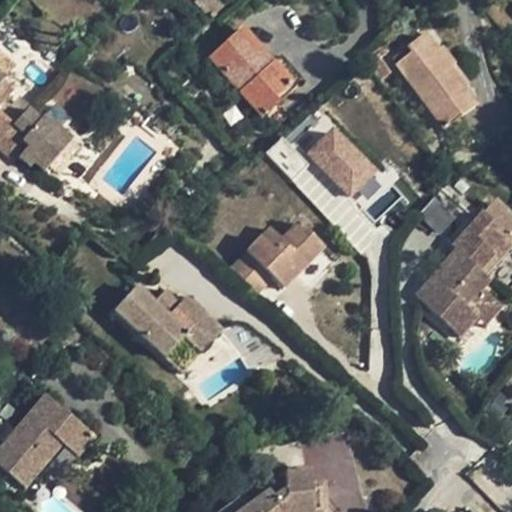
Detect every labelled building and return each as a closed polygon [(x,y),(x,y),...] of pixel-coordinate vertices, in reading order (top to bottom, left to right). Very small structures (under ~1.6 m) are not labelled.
[(239,31),(208,59),(262,119),(269,113),(279,125),(290,116),(279,104),(276,100),(291,87),(270,64),(239,31)] [(434,55),(439,51),(426,34),(421,38),(434,55)] [(461,92),(447,73),(452,69),(439,51),(434,55),(421,38),(405,49),(409,54),(395,66),(442,131),(474,109),(461,92)] [(390,60),(395,66),(409,54),(405,49),(390,60)] [(279,56),(270,64),(291,87),(276,100),(279,104),(303,83),(279,56)] [(0,61),(0,72),(6,78),(11,72),(0,61)] [(467,89),(452,69),(447,73),(461,92),(467,89)] [(0,72),(0,107),(3,104),(13,93),(2,83),(6,78),(0,72)] [(3,104),(0,107),(0,115),(13,126),(20,118),(3,104)] [(27,148),(18,159),(30,170),(33,166),(43,174),(57,158),(71,142),(42,118),(38,122),(26,111),(20,118),(13,126),(12,127),(24,138),(20,143),(21,144),(27,148)] [(0,115),(0,140),(12,127),(13,126),(0,115)] [(351,198),(380,170),(332,124),(304,152),(351,198)] [(0,140),(0,153),(7,160),(12,154),(21,144),(20,143),(24,138),(12,127),(0,140)] [(57,158),(65,166),(79,149),(71,142),(57,158)] [(21,144),(12,154),(18,159),(27,148),(21,144)] [(511,232),(511,221),(495,206),(453,251),(458,255),(484,280),(511,250),(511,239),(508,236),(511,232)] [(269,231),(226,275),(252,298),(270,280),(281,291),(296,276),(290,270),(316,243),(297,225),(281,242),(269,231)] [(316,243),(290,270),(296,276),(322,249),(316,243)] [(458,255),(416,299),(459,339),(478,320),(467,310),(483,293),(490,285),(484,280),(458,255)] [(133,291),(113,314),(163,359),(182,338),(201,355),(220,334),(183,300),(177,307),(163,294),(151,307),(133,291)] [(503,311),(483,293),(467,310),(478,320),(487,329),(503,311)] [(0,449),(0,469),(20,486),(31,473),(35,476),(60,446),(75,460),(93,439),(44,398),(0,449)] [(31,473),(20,486),(24,490),(35,476),(31,473)] [(323,511),(321,486),(309,488),(308,475),(282,478),(283,493),(272,502),(267,494),(245,510),(239,501),(222,511),(323,511)] [(282,478),(263,488),(267,494),(272,502),(283,493),(282,478)] [(263,488),(239,501),(245,510),(267,494),(263,488)]
